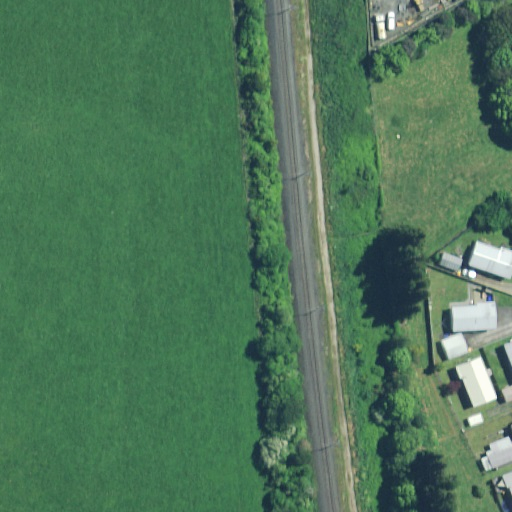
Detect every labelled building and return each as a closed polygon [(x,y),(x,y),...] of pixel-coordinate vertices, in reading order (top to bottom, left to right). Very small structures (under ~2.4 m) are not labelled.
[(511,269),(511,253),(476,242),(468,266),(509,279),(511,269)] [(461,261),(443,254),(439,265),(457,272),(461,261)] [(453,332),(494,329),(492,297),(475,298),(475,307),(451,309),(453,332)] [(467,352),(460,335),(442,341),(448,359),(467,352)] [(511,342),(503,346),(511,369),(511,342)] [(496,398),(480,359),(457,368),(473,407),(496,398)] [(511,399),(511,386),(501,391),(506,402),(511,399)] [(479,413),(473,415),(466,419),(470,426),(482,420),(479,413)] [(511,447),(508,438),(488,445),(493,456),(482,460),(486,470),(511,460),(511,447)] [(511,472),(503,476),(511,498),(511,472)]
